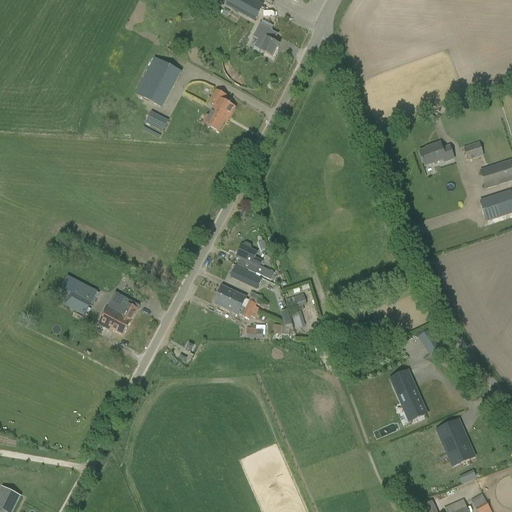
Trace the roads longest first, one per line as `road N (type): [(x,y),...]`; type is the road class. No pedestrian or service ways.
road 1 (unclassified): [(64,511),(321,29)]
road 2 (unclassified): [(511,408),(445,335),(321,29)]
road 3 (unknown): [(511,92),(363,130)]
